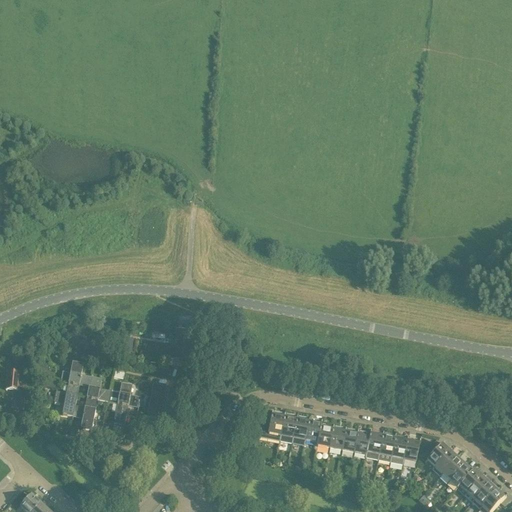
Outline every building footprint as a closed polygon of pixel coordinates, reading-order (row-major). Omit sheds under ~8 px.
[(197,331),(198,320),(180,317),(179,329),(176,329),(175,340),(191,342),(193,331),(197,331)] [(131,354),(133,340),(124,338),(122,352),(131,354)] [(72,396),(77,397),(80,386),(89,388),(91,378),(81,376),(83,366),(72,364),(68,384),(74,385),(72,396)] [(23,410),(25,389),(19,388),(20,374),(8,373),(6,391),(13,392),(11,409),(23,410)] [(90,410),(95,411),(97,401),(107,403),(110,392),(100,390),(102,380),(91,378),(89,388),(87,399),(92,400),(90,410)] [(73,418),(75,408),(77,397),(72,396),(74,385),(68,384),(66,395),(56,393),(54,404),(64,406),(62,416),(73,418)] [(122,384),(118,405),(123,406),(121,417),(126,418),(128,407),(138,409),(139,408),(143,409),(145,403),(140,402),(141,399),(130,396),(132,386),(122,384)] [(154,385),(152,391),(165,393),(166,387),(154,385)] [(164,400),(165,393),(152,391),(151,397),(164,400)] [(163,406),(164,400),(151,397),(150,403),(163,406)] [(92,400),(87,399),(85,410),(75,408),(73,418),(83,420),(81,430),(91,432),(92,428),(95,429),(96,423),(93,422),(95,411),(90,410),(92,400)] [(150,403),(148,409),(161,412),(163,406),(150,403)] [(122,438),(126,418),(121,417),(123,406),(118,405),(115,416),(105,413),(103,424),(114,426),(112,436),(122,438)] [(148,409),(147,415),(160,418),(161,412),(148,409)] [(259,439),(279,443),(285,415),(272,413),(270,422),(263,421),(259,439)] [(159,424),(160,418),(147,415),(146,422),(159,424)] [(292,445),(297,417),(285,415),(279,443),(292,445)] [(305,442),(309,420),(297,417),(292,445),(304,448),(306,442),(305,442)] [(322,422),(309,420),(305,442),(306,442),(317,444),(321,426),(321,425),(322,422)] [(317,447),(329,450),(333,428),(321,425),(321,426),(317,444),(317,447)] [(329,450),(341,452),(346,430),(333,428),(329,450)] [(346,430),(341,452),(354,454),(358,433),(346,430)] [(371,432),(370,435),(366,457),(365,461),(377,463),(382,438),(383,434),(371,432)] [(354,454),(366,457),(370,435),(358,433),(354,454)] [(377,463),(390,465),(395,437),(383,434),(382,438),(377,463)] [(402,468),(403,461),(408,439),(395,437),(390,465),(402,468)] [(408,439),(403,461),(416,463),(420,442),(408,439)] [(435,470),(443,461),(449,454),(442,447),(427,463),(435,470)] [(435,470),(442,477),(457,461),(449,454),(443,461),(435,470)] [(449,484),(464,468),(457,461),(442,477),(449,484)] [(457,491),(459,489),(472,475),(464,468),(449,484),(457,491)] [(459,489),(467,495),(481,479),(474,473),(472,475),(459,489)] [(474,502),(489,486),(481,479),(467,495),(474,502)] [(481,509),(482,509),(496,493),(489,486),(474,502),(481,509)] [(493,511),(504,501),(496,493),(482,509),(481,509),(484,511),(493,511)] [(20,508),(23,511),(34,511),(40,505),(31,496),(20,508)]
